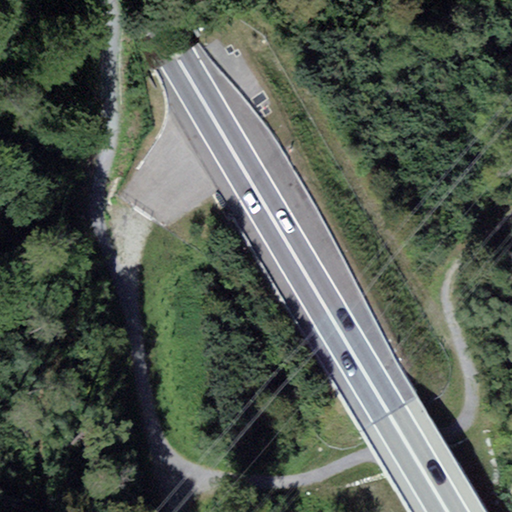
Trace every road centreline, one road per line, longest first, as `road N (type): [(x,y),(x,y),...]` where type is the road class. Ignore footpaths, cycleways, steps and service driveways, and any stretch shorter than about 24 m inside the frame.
road 1 (track): [(104,0),(111,29),(99,228),(120,281),(165,477),(398,490),(460,451),(471,432),(465,369),(428,312)]
road 2 (trunk): [(144,0),(446,511)]
road 3 (track): [(428,312),(369,202)]
